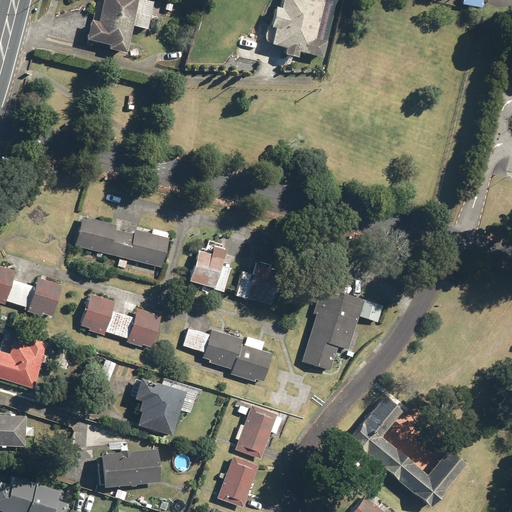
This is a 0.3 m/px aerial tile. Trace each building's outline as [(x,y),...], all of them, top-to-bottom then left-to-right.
[(100,0),(95,22),(88,20),(83,39),(107,45),(106,49),(123,53),(130,26),(145,30),(152,2),(143,0),(100,0)] [(331,0),(279,0),(278,8),(273,7),(268,27),(272,28),(268,43),(283,48),(281,54),(295,58),(297,51),(320,57),(324,42),(320,40),(331,0)] [(114,224),(80,215),(72,245),(159,267),(166,238),(132,230),(131,234),(113,229),(114,224)] [(209,254),(196,250),(187,281),(212,288),(212,289),(222,292),(229,267),(219,264),(224,249),(211,245),(209,254)] [(265,269),(266,266),(253,263),(250,273),(240,271),(233,295),(268,305),(277,273),(265,269)] [(36,277),(33,287),(11,280),(13,271),(0,266),(0,303),(3,304),(4,301),(27,308),(25,311),(40,316),(41,314),(50,316),(60,284),(36,277)] [(310,313),(313,314),(299,362),(327,371),(334,346),(345,350),(356,316),(375,322),(380,305),(341,293),(344,282),(322,275),(310,313)] [(136,308),(133,317),(110,310),(113,301),(89,294),(79,325),(88,328),(87,330),(103,335),(104,331),(126,338),(125,342),(140,347),(140,344),(149,347),(159,315),(136,308)] [(208,360),(207,362),(230,369),(228,374),(252,381),(253,379),(261,381),(269,353),(258,350),(261,340),(245,336),(242,344),(239,343),(241,339),(209,329),(208,333),(186,327),(180,345),(201,351),(200,357),(208,360)] [(9,354),(0,350),(0,378),(32,388),(46,342),(29,337),(27,345),(12,341),(9,354)] [(184,392),(138,377),(131,398),(139,400),(136,410),(139,411),(134,424),(170,435),(184,392)] [(423,473),(377,436),(399,410),(381,395),(345,439),(427,506),(462,463),(444,448),(423,473)] [(274,414),(249,404),(232,449),(258,459),(274,414)] [(24,415),(0,413),(0,444),(23,445),(24,415)] [(155,448),(98,454),(101,487),(158,481),(155,448)] [(256,464),(230,455),(215,498),(240,507),(256,464)] [(56,489),(11,476),(8,484),(0,481),(0,510),(6,511),(61,511),(65,502),(53,498),(56,489)] [(381,511),(361,496),(347,511),(381,511)]
